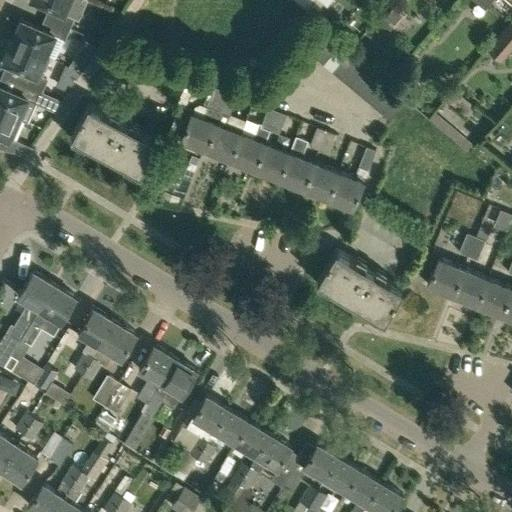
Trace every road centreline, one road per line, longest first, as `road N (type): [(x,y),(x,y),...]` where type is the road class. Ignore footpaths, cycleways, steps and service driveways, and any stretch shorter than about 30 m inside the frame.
road 1 (unclassified): [(254,343),(13,203)]
road 2 (unclassified): [(474,475),(254,343)]
road 3 (residential): [(254,343),(277,308),(276,277),(268,260),(231,242)]
road 4 (residential): [(474,475),(492,443),(491,416),(483,399),(441,375)]
